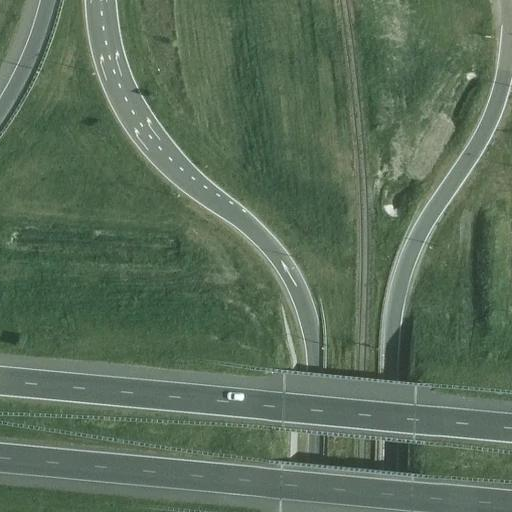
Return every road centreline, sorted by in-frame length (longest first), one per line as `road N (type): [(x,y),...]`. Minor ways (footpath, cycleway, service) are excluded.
road 1 (motorway): [(307,511),(310,338),(290,273),(256,233),(156,157),(124,115),(99,51),(92,0)]
road 2 (motorway): [(510,0),(503,81),(489,125),(419,230),(394,301),(384,511)]
road 3 (motorway): [(511,429),(0,380)]
road 4 (motorway): [(0,458),(511,505)]
